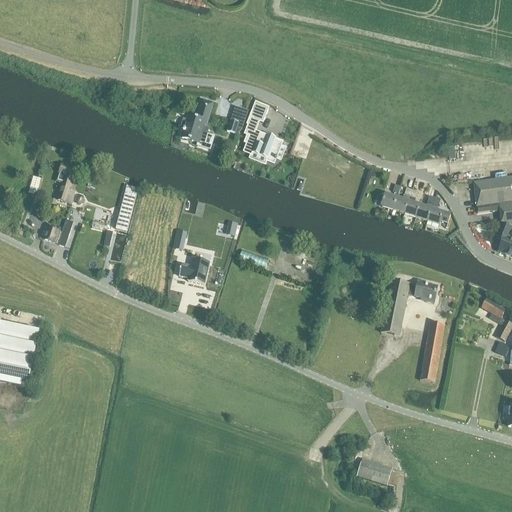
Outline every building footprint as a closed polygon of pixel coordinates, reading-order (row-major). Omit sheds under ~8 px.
[(185,127),(181,139),(199,144),(200,142),(205,143),(208,135),(204,134),(212,109),(213,104),(203,101),(201,106),(197,119),(188,116),(187,120),(185,120),(182,127),(185,127)] [(255,103),(249,118),(263,124),(269,108),(255,103)] [(243,124),(230,120),(226,132),(236,135),(241,131),(243,124)] [(246,145),(243,153),(250,156),(251,153),(268,160),(267,163),(274,165),(283,143),(276,140),(276,139),(268,135),(267,136),(266,139),(258,136),(259,133),(253,131),(254,128),(248,126),(244,136),(247,137),(244,144),(246,145)] [(457,145),(449,146),(449,158),(458,157),(457,145)] [(73,169),(62,165),(57,181),(63,183),(57,199),(71,204),(75,191),(72,190),(74,184),(69,182),(73,169)] [(34,176),(33,186),(40,187),(41,177),(34,176)] [(511,178),(474,184),(477,208),(491,206),(492,212),(500,211),(502,225),(510,228),(511,227),(511,178)] [(395,186),(393,193),(394,193),(399,195),(401,188),(395,186)] [(129,190),(117,234),(127,236),(138,193),(129,190)] [(403,200),(397,199),(393,211),(405,215),(412,192),(407,190),(403,200)] [(399,195),(394,193),(392,197),(377,192),(373,205),(393,211),(397,199),(399,195)] [(412,192),(405,215),(416,219),(420,206),(414,204),(418,193),(412,192)] [(426,208),(420,206),(416,219),(427,222),(435,199),(430,197),(426,208)] [(436,211),(440,201),(435,199),(427,222),(440,226),(441,224),(448,226),(451,216),(436,211)] [(202,232),(205,222),(185,217),(182,227),(202,232)] [(73,223),(67,221),(59,246),(65,247),(73,223)] [(230,224),(228,235),(234,237),(237,225),(230,224)] [(502,225),(496,240),(503,243),(499,253),(511,257),(511,240),(509,239),(511,230),(511,229),(510,228),(502,225)] [(210,228),(205,244),(216,247),(220,231),(210,228)] [(49,229),(45,240),(55,244),(59,233),(49,229)] [(178,232),(174,250),(181,251),(185,234),(178,232)] [(240,258),(267,268),(270,259),(243,249),(240,258)] [(182,266),(179,278),(186,279),(186,278),(189,279),(188,283),(204,287),(210,263),(194,259),(192,268),(182,266)] [(426,301),(434,303),(438,286),(425,283),(425,281),(419,280),(417,287),(410,285),(410,284),(391,281),(381,332),(400,336),(408,294),(416,296),(416,297),(426,299),(426,301)] [(496,338),(505,343),(511,329),(511,324),(501,319),(506,310),(487,299),(482,308),(492,314),(490,319),(502,326),(496,338)] [(0,381),(29,388),(40,332),(0,323),(0,381)] [(421,381),(435,383),(445,326),(431,324),(421,381)] [(495,352),(506,356),(510,347),(499,342),(495,352)] [(361,460),(364,452),(357,450),(353,468),(359,470),(357,477),(364,479),(387,486),(392,469),(361,460)]
